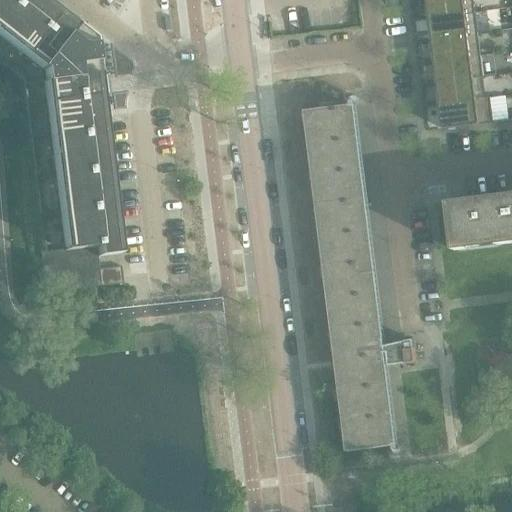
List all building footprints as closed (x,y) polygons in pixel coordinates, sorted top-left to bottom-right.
[(0,0),(0,68),(19,83),(46,294),(124,284),(122,267),(100,270),(98,258),(120,255),(120,254),(100,94),(94,95),(94,92),(95,91),(96,90),(97,89),(97,87),(97,86),(96,84),(94,84),(93,84),(91,65),(97,64),(94,46),(93,41),(40,0),(0,0)] [(426,0),(429,20),(476,14),(473,0),(426,0)] [(432,41),(478,35),(476,14),(429,20),(432,41)] [(434,62),(481,56),(478,35),(432,41),(434,62)] [(437,83),(483,77),(481,56),(434,62),(437,83)] [(440,104),(486,98),(483,77),(437,83),(440,104)] [(443,130),(494,124),(490,98),(486,98),(440,104),(443,130)] [(403,350),(381,353),(350,107),(305,112),(348,452),(392,447),(382,367),(405,364),(403,350)] [(511,201),(450,209),(449,203),(448,203),(453,251),(455,251),(455,250),(511,243),(511,201)]
